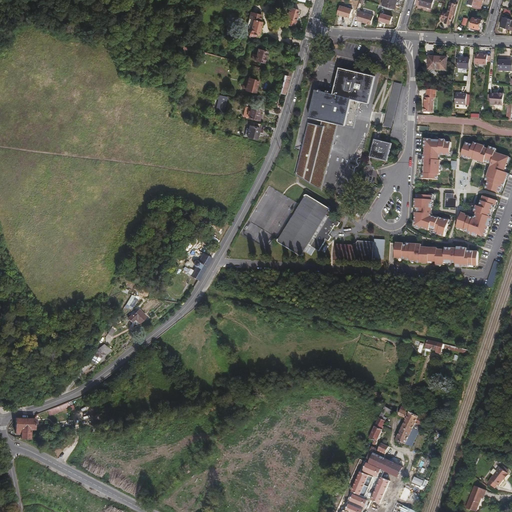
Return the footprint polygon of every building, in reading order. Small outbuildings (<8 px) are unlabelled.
[(455,15),(456,9),(457,5),(450,3),(447,13),(443,12),(442,17),(446,18),(445,21),(450,23),(450,22),(452,15),(455,15)] [(293,26),(296,13),(298,9),(289,6),(283,23),(293,26)] [(260,21),(261,17),(262,14),(259,14),(251,11),(247,24),(248,24),(249,25),(248,27),(251,27),(249,34),(256,37),(257,34),(258,34),(262,22),(260,21)] [(374,15),(366,13),(360,11),(357,20),(371,24),(374,15)] [(479,28),(481,19),(480,19),(480,17),(474,15),(474,17),(473,17),(470,26),(479,28)] [(511,29),(511,19),(503,17),(500,27),(502,27),(503,27),(511,29)] [(222,35),(223,33),(213,30),(211,37),(218,39),(219,34),(222,35)] [(263,62),(266,51),(258,48),(255,60),(263,62)] [(486,64),(487,57),(487,54),(476,53),(475,63),(486,64)] [(446,69),(446,56),(429,55),(428,68),(446,69)] [(468,67),(469,58),(458,57),(458,67),(468,67)] [(508,70),(509,60),(499,60),(498,70),(508,70)] [(353,119),(356,106),(357,101),(359,102),(368,104),(374,77),(367,76),(338,70),(333,96),(315,92),(309,119),(321,121),(337,125),(353,129),(355,119),(353,119)] [(283,93),(287,77),(283,75),(279,92),(283,93)] [(254,91),(257,80),(257,79),(256,79),(248,76),(247,77),(245,77),(242,87),(244,88),(245,89),(254,91)] [(402,84),(394,82),(384,126),(392,128),(402,84)] [(433,112),(434,97),(435,97),(436,89),(427,88),(426,97),(425,97),(424,111),(433,112)] [(466,104),(466,93),(456,93),(455,104),(466,104)] [(502,104),(503,93),(499,93),(498,93),(491,93),(490,103),(502,104)] [(257,113),(258,109),(250,107),(249,112),(248,111),(248,113),(246,113),(245,116),(258,119),(259,114),(257,113)] [(256,138),(259,128),(260,128),(261,124),(250,121),(248,128),(246,128),(245,132),(247,132),(246,135),(256,138)] [(337,125),(321,121),(320,125),(307,123),(296,174),(322,191),(337,125)] [(425,138),(423,176),(440,177),(442,153),(451,154),(452,139),(425,138)] [(387,161),(391,144),(380,141),(374,139),(370,157),(387,161)] [(462,154),(491,163),(485,186),(503,191),(508,171),(507,170),(511,154),(496,150),(497,146),(474,140),(473,143),(466,141),(462,154)] [(412,224),(446,233),(450,218),(432,213),(435,202),(432,201),(433,195),(420,191),(412,224)] [(458,226),(487,235),(498,198),(484,194),(481,203),(478,202),(475,209),(478,210),(476,215),(462,211),(458,226)] [(329,236),(335,226),(337,228),(339,223),(328,216),(331,210),(306,195),(290,222),(278,243),(297,255),(302,258),(305,253),(312,257),(316,251),(319,253),(326,241),(328,242),(331,237),(329,236)] [(384,258),(385,242),(385,240),(375,239),(375,258),(384,258)] [(395,247),(397,256),(407,258),(430,262),(430,260),(437,260),(437,264),(446,263),(446,261),(457,260),(457,263),(477,266),(480,249),(457,245),(443,247),(428,244),(423,245),(422,243),(412,241),(407,242),(397,240),(395,247)] [(373,263),(374,243),(359,243),(359,244),(357,245),(335,244),(334,261),(351,262),(373,263)] [(328,252),(331,247),(326,244),(323,249),(328,252)] [(199,280),(212,258),(203,254),(191,276),(199,280)] [(143,320),(146,316),(139,309),(129,319),(132,322),(135,319),(140,324),(144,321),(143,320)] [(111,336),(116,329),(112,326),(107,334),(111,336)] [(442,348),(443,344),(428,340),(425,348),(431,349),(432,349),(436,350),(436,352),(441,353),(442,348)] [(109,355),(112,350),(104,344),(97,350),(90,362),(96,365),(108,355),(109,355)] [(470,350),(443,344),(442,348),(469,354),(470,350)] [(93,416),(85,395),(67,402),(70,410),(81,406),(86,418),(93,416)] [(386,418),(383,416),(386,411),(394,415),(395,412),(384,405),(379,418),(385,421),(386,418)] [(418,433),(419,431),(413,428),(416,423),(423,426),(424,420),(409,413),(409,414),(406,412),(400,410),(399,415),(406,419),(396,440),(405,444),(405,443),(411,446),(418,433)] [(34,428),(34,424),(37,424),(37,420),(34,420),(34,418),(16,418),(15,419),(15,433),(21,433),(21,438),(30,438),(30,428),(33,429),(34,428)] [(376,443),(384,427),(382,426),(385,421),(379,418),(367,443),(370,444),(371,444),(372,441),(374,442),(374,443),(374,444),(375,444),(376,444),(376,443)] [(420,430),(423,426),(416,423),(413,428),(419,431),(418,433),(419,434),(420,430)] [(368,511),(380,511),(400,472),(407,457),(406,455),(396,451),(382,443),(378,449),(371,446),(346,501),(368,511)] [(498,487),(504,479),(505,480),(508,476),(507,475),(507,474),(499,468),(487,483),(494,489),(496,486),(498,487)] [(423,481),(414,477),(412,482),(421,487),(423,481)] [(481,498),(482,496),(483,496),(486,490),(475,485),(466,508),(475,511),(481,498)]
